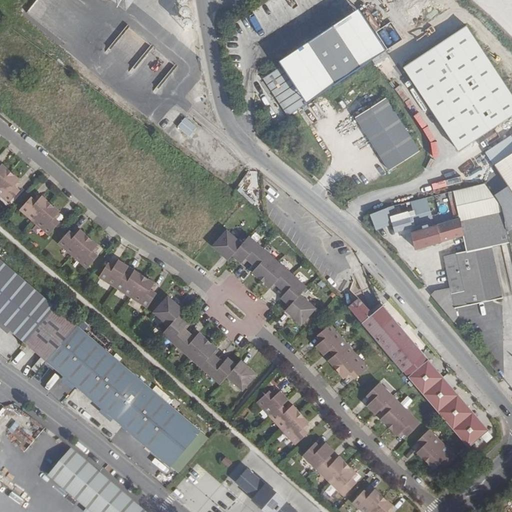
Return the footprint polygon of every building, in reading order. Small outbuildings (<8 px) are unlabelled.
[(111,0),(125,11),(134,0),(111,0)] [(148,96),(158,104),(184,71),(128,25),(119,18),(106,34),(115,41),(101,57),(148,96)] [(132,20),(128,25),(184,71),(158,104),(148,96),(144,101),(154,108),(162,108),(189,75),(188,66),(132,20)] [(511,96),(466,26),(404,67),(459,150),(470,143),(497,125),(511,114),(511,96)] [(273,72),(254,84),(279,122),(298,109),(273,72)] [(387,99),(357,117),(389,170),(420,151),(387,99)] [(190,136),(196,125),(183,117),(176,128),(190,136)] [(480,157),(506,139),(497,125),(470,143),(480,157)] [(511,135),(506,139),(486,153),(508,186),(494,195),(501,206),(508,231),(511,228),(511,135)] [(0,203),(5,208),(17,194),(12,189),(17,184),(0,169),(0,203)] [(454,192),(460,220),(502,212),(500,206),(484,184),(454,192)] [(49,236),(61,222),(55,217),(61,210),(42,195),(37,201),(31,196),(19,210),(49,236)] [(409,213),(408,212),(391,216),(392,222),(395,232),(412,227),(411,224),(432,218),(430,212),(428,213),(425,204),(412,207),(413,212),(409,213)] [(392,222),(391,216),(395,215),(393,206),(388,208),(370,214),(376,229),(392,222)] [(460,220),(468,252),(457,255),(457,254),(444,257),(445,263),(459,261),(464,291),(457,293),(456,287),(450,288),(434,291),(431,295),(454,322),(457,317),(455,308),(455,307),(469,304),(468,303),(498,296),(490,261),(493,260),(490,246),(491,245),(509,242),(502,212),(460,220)] [(460,219),(411,233),(416,249),(463,235),(460,219)] [(303,293),(310,285),(250,234),(243,241),(227,228),(211,246),(222,255),(227,250),(233,255),(241,262),(246,257),(257,266),(252,271),(271,288),(276,283),(286,292),(282,297),(291,305),(296,309),(292,314),(302,324),(318,306),(303,293)] [(57,244),(86,269),(99,255),(93,250),(98,244),(80,229),(74,235),(69,230),(57,244)] [(455,307),(455,308),(502,298),(491,245),(490,246),(493,260),(490,261),(498,296),(468,303),(469,304),(455,307)] [(227,250),(222,255),(228,260),(233,255),(227,250)] [(147,308),(157,292),(151,288),(156,281),(134,269),(130,276),(125,273),(129,266),(118,259),(113,266),(107,262),(97,277),(147,308)] [(55,308),(0,260),(0,321),(25,343),(55,308)] [(450,288),(456,287),(457,293),(464,291),(459,261),(445,263),(450,288)] [(243,369),(237,365),(229,357),(224,362),(213,353),(218,349),(199,332),(194,337),(184,328),(188,323),(179,316),(173,310),(177,305),(167,296),(151,314),(167,328),(160,335),(220,386),(227,379),(243,392),(258,374),(248,365),(243,369)] [(349,306),(362,323),(403,371),(468,447),(488,430),(427,360),(426,361),(421,356),(423,354),(383,306),(373,314),(371,311),(359,298),(349,306)] [(177,305),(173,310),(179,316),(184,311),(177,305)] [(291,305),(286,310),(292,314),(296,309),(291,305)] [(76,326),(55,308),(25,343),(46,361),(76,326)] [(365,366),(328,322),(316,333),(321,338),(314,343),(322,353),(328,348),(333,353),(326,358),(342,377),(348,372),(353,377),(365,366)] [(104,350),(76,326),(46,361),(74,385),(104,350)] [(104,350),(74,385),(170,467),(200,432),(104,350)] [(242,360),(237,365),(243,369),(248,365),(242,360)] [(420,424),(379,383),(367,395),(372,401),(367,405),(376,414),(381,409),(386,414),(381,419),(398,436),(403,431),(408,436),(420,424)] [(269,391),(256,403),(295,445),(308,433),(303,429),(309,423),(301,414),(293,405),(287,410),(282,405),(288,399),(280,391),(274,396),(269,391)] [(439,463),(445,468),(456,456),(429,429),(417,441),(422,446),(417,451),(434,468),(439,463)] [(316,443),(303,456),(345,496),(358,483),(353,479),(358,473),(341,457),(336,462),(331,457),(336,452),(327,444),(322,449),(316,443)] [(145,511),(146,511),(71,449),(48,476),(90,511),(145,511)] [(225,458),(221,462),(228,468),(232,463),(225,458)] [(253,500),(267,511),(296,511),(285,501),(266,484),(266,485),(248,469),(236,483),(254,499),(253,500)] [(370,496),(365,491),(353,503),(362,511),(387,511),(393,508),(376,490),(370,496)]
